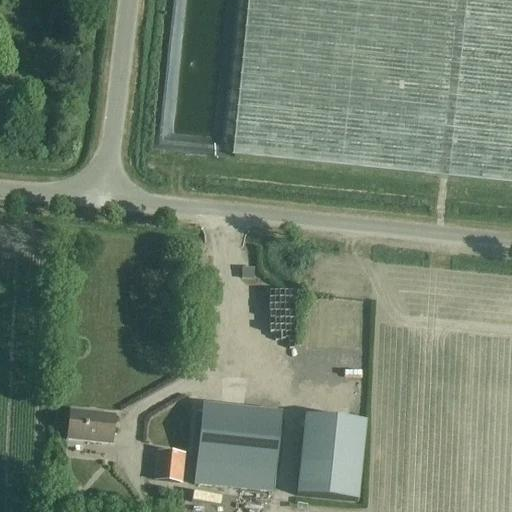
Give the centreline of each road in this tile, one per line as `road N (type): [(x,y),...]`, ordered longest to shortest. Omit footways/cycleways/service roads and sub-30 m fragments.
road 1 (unclassified): [(511,241),(103,197)]
road 2 (unclassified): [(103,197),(130,0)]
